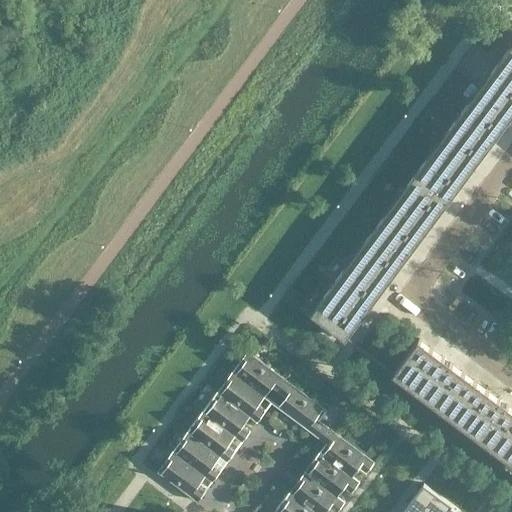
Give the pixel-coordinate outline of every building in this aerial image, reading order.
[(511,111),(511,45),(480,88),(511,111)] [(473,170),(511,117),(511,111),(480,88),(438,144),(473,170)] [(431,226),(473,170),(438,144),(396,200),(431,226)] [(389,282),(431,226),(396,200),(354,256),(389,282)] [(346,339),(389,282),(354,256),(312,313),(346,339)] [(476,381),(419,339),(394,374),(450,416),(476,381)] [(288,380),(248,351),(233,371),(261,392),(262,390),(266,393),(273,384),(281,390),(288,380)] [(257,404),(264,395),(261,392),(233,371),(217,392),(250,416),(258,422),(266,411),(257,404)] [(320,420),(327,410),(288,380),(281,390),(293,399),(284,410),(327,443),(335,432),(320,420)] [(511,450),(511,408),(476,381),(450,416),(506,458),(511,450)] [(244,425),(250,416),(217,392),(203,412),(232,433),(235,436),(243,442),(251,431),(244,425)] [(229,445),(235,436),(232,433),(203,412),(188,432),(221,456),(228,462),(236,450),(229,445)] [(214,465),(221,456),(188,432),(173,452),(206,476),(213,481),(221,470),(214,465)] [(375,461),(335,432),(327,443),(320,451),(349,473),(353,476),(360,467),(367,473),(375,461)] [(360,481),(353,476),(349,473),(320,451),(305,471),(334,493),(338,496),(345,487),(352,493),(360,481)] [(199,485),(206,476),(173,452),(158,471),(198,501),(207,490),(199,485)] [(338,496),(334,493),(305,471),(291,491),(318,511),(326,511),(330,507),(336,511),(337,511),(346,501),(338,496)] [(453,506),(424,484),(423,485),(418,492),(414,498),(432,511),(448,511),(452,507),(453,506)] [(318,511),(291,491),(276,511),(277,511),(318,511)] [(432,511),(414,498),(413,499),(409,505),(404,511),(403,511),(432,511)]
